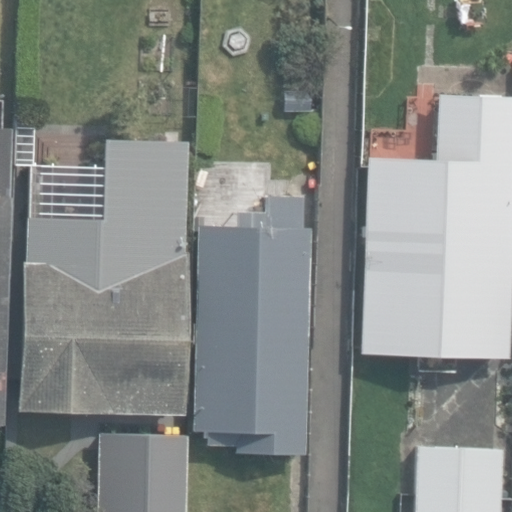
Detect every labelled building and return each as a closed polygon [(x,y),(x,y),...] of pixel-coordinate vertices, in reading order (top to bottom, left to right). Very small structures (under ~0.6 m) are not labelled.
[(147,57),(182,58),(183,4),(147,3),(147,57)] [(180,113),(180,61),(147,61),(147,112),(180,113)] [(284,87),(283,110),(311,111),(312,87),(284,87)] [(414,367),(451,369),(452,355),(502,357),(511,133),(511,95),(434,92),(432,146),(421,146),(420,158),(366,156),(365,171),(357,350),(415,353),(414,367)] [(15,408),(178,413),(183,252),(176,252),(180,138),(96,135),(93,219),(21,216),(15,408)] [(230,450),(297,452),(306,227),(299,227),(300,197),(264,195),(263,212),(232,211),(231,224),(197,223),(189,431),(194,431),(193,443),(230,445),(230,450)] [(411,511),(494,511),(495,448),(413,447),(411,511)] [(143,511),(186,511),(189,460),(146,457),(143,511)]
